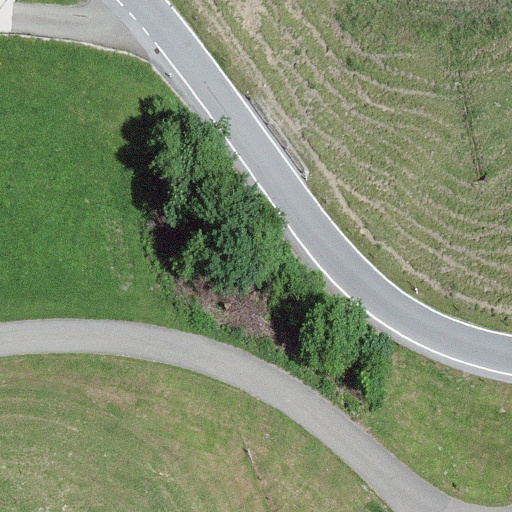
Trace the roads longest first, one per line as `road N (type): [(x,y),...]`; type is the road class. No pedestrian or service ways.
road 1 (tertiary): [(511,359),(435,333),(359,283),(136,0)]
road 2 (unclassified): [(427,511),(347,438),(264,379),(172,344),(80,334),(0,339)]
road 3 (track): [(154,17),(0,23)]
